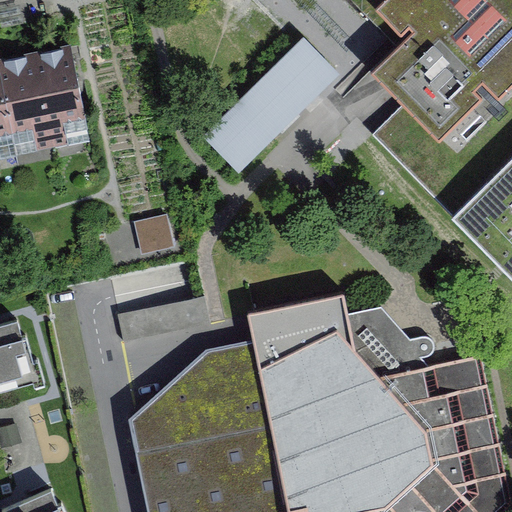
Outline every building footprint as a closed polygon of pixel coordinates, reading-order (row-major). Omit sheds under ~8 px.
[(351,0),(391,41),(412,20),(409,18),(401,25),(375,0),(351,0)] [(475,81),(482,74),(498,88),(507,80),(511,74),(511,0),(375,0),(401,25),(409,18),(412,20),(391,41),(371,62),(405,98),(439,132),(482,88),(475,81)] [(309,37),(206,135),(241,170),(343,72),(309,37)] [(72,48),(0,63),(0,69),(20,166),(94,151),(72,48)] [(0,69),(0,170),(20,166),(0,69)] [(405,98),(372,130),(452,208),(511,148),(511,84),(507,80),(498,88),(482,74),(475,81),(482,88),(439,132),(405,98)] [(511,148),(452,208),(511,269),(511,148)] [(137,218),(143,252),(176,247),(170,212),(137,218)] [(427,365),(419,358),(427,355),(430,354),(432,352),(434,350),(435,347),(434,344),(434,341),(432,339),(430,337),(427,335),(424,335),(421,335),(402,339),(375,308),(348,314),(343,290),(246,310),(260,373),(150,397),(129,416),(148,511),(500,511),(511,502),(481,353),(427,365)] [(124,337),(151,334),(149,321),(140,322),(139,309),(121,311),(124,337)] [(17,318),(0,323),(0,388),(34,379),(17,318)] [(61,511),(51,488),(0,509),(0,511),(61,511)]
